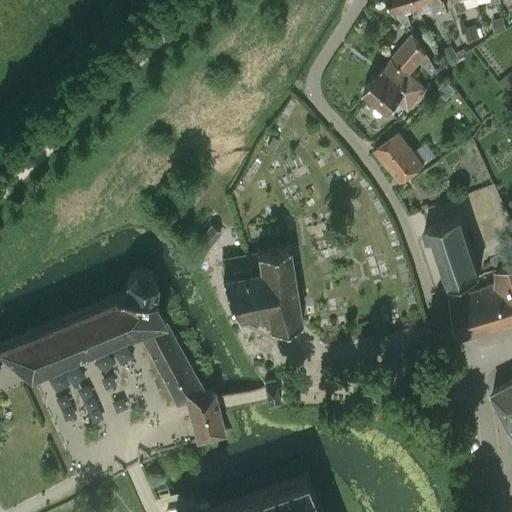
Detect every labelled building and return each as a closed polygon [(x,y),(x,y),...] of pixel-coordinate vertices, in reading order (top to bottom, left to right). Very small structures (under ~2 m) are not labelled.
[(412,24),(407,11),(419,8),(416,0),(387,0),(395,15),(406,26),(412,24)] [(447,9),(444,0),(443,0),(416,0),(419,8),(430,4),(433,13),(447,9)] [(467,10),(463,0),(453,0),(458,13),(467,10)] [(437,70),(427,54),(413,32),(391,59),(410,74),(420,62),(433,74),(437,70)] [(427,87),(410,74),(391,59),(363,94),(388,114),(398,101),(409,110),(427,87)] [(384,161),(388,166),(412,147),(399,130),(381,144),(375,149),(384,161)] [(272,135),(267,145),(273,148),(278,139),(272,135)] [(427,144),(416,153),(412,147),(388,166),(398,179),(401,183),(436,156),(427,144)] [(435,238),(451,285),(481,274),(461,216),(424,229),(428,238),(428,240),(432,239),(435,238)] [(221,232),(210,223),(192,248),(204,256),(221,232)] [(220,257),(223,275),(238,316),(267,311),(270,327),(301,321),(288,246),(258,252),(244,254),(220,257)] [(511,263),(496,271),(495,282),(451,297),(462,335),(511,320),(511,263)] [(122,295),(116,295),(0,343),(0,349),(30,377),(31,376),(33,376),(82,355),(138,331),(143,340),(144,341),(176,403),(186,401),(188,408),(190,418),(195,436),(196,438),(224,430),(218,407),(217,404),(215,394),(213,388),(206,390),(166,320),(155,298),(158,281),(150,269),(135,268),(123,281),(122,295)] [(264,382),(265,387),(267,400),(268,405),(278,404),(276,392),(275,380),(264,382)] [(511,380),(493,391),(511,428),(511,380)] [(319,511),(305,476),(208,511),(319,511)]
